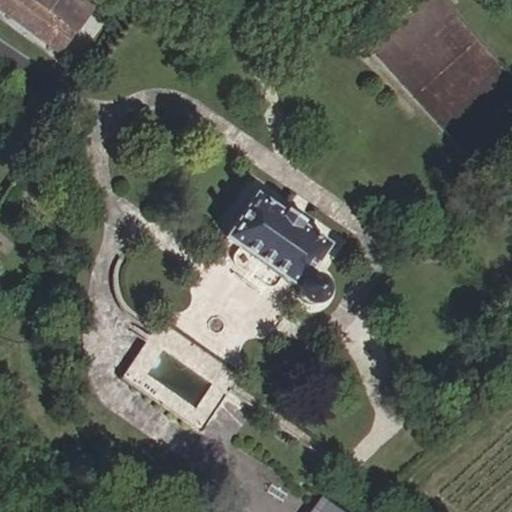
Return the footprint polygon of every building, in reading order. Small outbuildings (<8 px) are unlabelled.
[(0,0),(0,6),(59,53),(94,10),(82,0),(0,0)] [(288,286),(287,289),(286,292),(286,296),(288,301),(290,305),(294,307),(297,308),(303,309),(306,308),(309,307),(313,305),(315,301),(316,297),(316,293),(316,289),(314,285),(309,281),(301,278),(325,245),(298,225),(301,221),(285,210),(283,213),(254,193),(223,236),(289,283),(288,286)] [(153,326),(132,353),(200,403),(189,418),(201,425),(232,386),(153,326)] [(121,367),(189,418),(200,403),(132,353),(121,367)] [(347,511),(319,492),(305,511),(347,511)]
